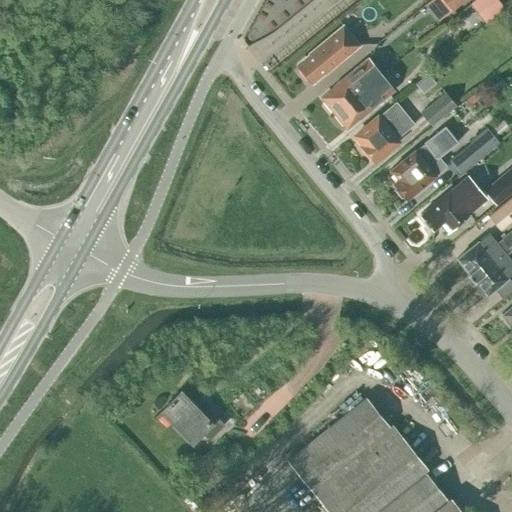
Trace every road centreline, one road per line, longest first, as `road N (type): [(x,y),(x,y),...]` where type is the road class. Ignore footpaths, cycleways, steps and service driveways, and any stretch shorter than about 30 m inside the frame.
road 1 (unclassified): [(383,298),(383,257),(221,53),(248,0)]
road 2 (unclassified): [(383,298),(292,282),(153,283),(83,253)]
road 3 (primary): [(83,253),(223,0)]
road 4 (primary): [(193,0),(60,239)]
road 5 (unclassified): [(511,412),(429,325),(383,298)]
road 6 (primary): [(0,397),(83,253)]
road 7 (primary): [(60,239),(0,346)]
